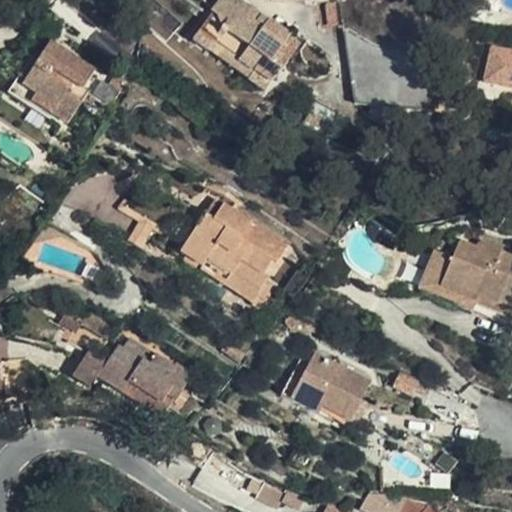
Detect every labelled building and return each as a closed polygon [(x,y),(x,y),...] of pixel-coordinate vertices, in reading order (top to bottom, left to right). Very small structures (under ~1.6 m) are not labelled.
[(280,40),(237,0),(192,0),(180,15),(250,75),(280,40)] [(237,0),(280,40),(288,30),(251,0),(237,0)] [(330,23),(333,65),(414,71),(417,44),(349,37),(330,23)] [(52,108),(48,116),(64,126),(84,92),(79,89),(89,71),(44,43),(16,86),(31,95),(52,108)] [(511,50),(489,47),(483,86),(511,89),(511,50)] [(411,92),(333,65),(335,92),(410,97),(411,92)] [(414,71),(333,65),(411,92),(414,71)] [(104,81),(118,90),(125,79),(111,69),(104,81)] [(26,103),(48,116),(52,108),(31,95),(26,103)] [(286,112),(297,122),(304,115),(293,104),(286,112)] [(207,188),(197,204),(206,210),(217,195),(207,188)] [(206,210),(197,204),(169,246),(246,298),(249,292),(255,297),(268,279),(251,267),(264,249),(270,253),(281,238),(217,195),(206,210)] [(128,240),(142,249),(157,224),(143,215),(128,240)] [(430,271),(505,301),(508,296),(502,293),(511,267),(511,265),(464,244),(463,247),(443,239),(436,255),(430,271)] [(430,271),(436,255),(418,247),(412,263),(430,271)] [(420,296),(430,271),(412,263),(403,288),(420,296)] [(499,319),(505,301),(430,271),(420,296),(456,312),(460,302),(499,319)] [(494,330),(499,319),(460,302),(456,312),(494,330)] [(88,343),(96,331),(74,315),(66,329),(88,343)] [(110,340),(168,378),(173,368),(113,334),(110,340)] [(276,386),(281,389),(286,380),(321,401),(340,412),(362,371),(299,336),(276,386)] [(154,404),(168,378),(110,340),(105,349),(100,346),(92,362),(75,351),(59,380),(79,391),(87,380),(107,392),(113,381),(154,404)] [(0,400),(9,401),(7,362),(0,362),(0,400)] [(386,376),(408,387),(414,375),(393,364),(386,376)] [(286,380),(281,389),(317,408),(321,401),(286,380)] [(149,415),(154,404),(113,381),(107,392),(149,415)] [(9,430),(31,418),(30,402),(10,405),(9,430)] [(398,511),(422,511),(423,511),(426,505),(407,497),(398,511)]
